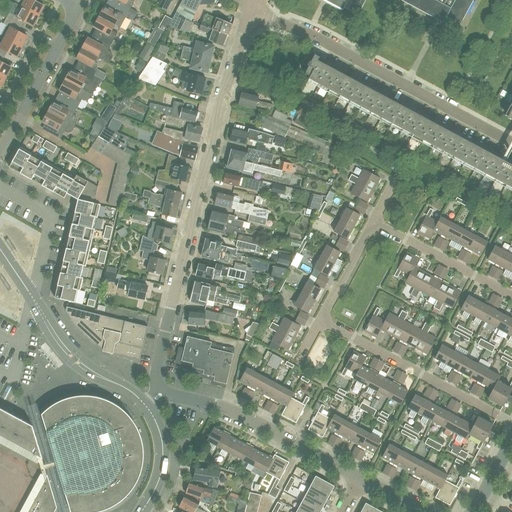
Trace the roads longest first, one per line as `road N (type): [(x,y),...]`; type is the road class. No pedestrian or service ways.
road 1 (unclassified): [(163,392),(156,368),(221,99),(251,10)]
road 2 (residential): [(511,141),(251,10)]
road 3 (tertiary): [(147,408),(73,359),(0,249)]
road 4 (residential): [(511,422),(319,320)]
road 5 (residential): [(163,392),(241,414),(360,478)]
road 6 (residential): [(0,153),(79,6)]
road 7 (residential): [(511,295),(372,221)]
